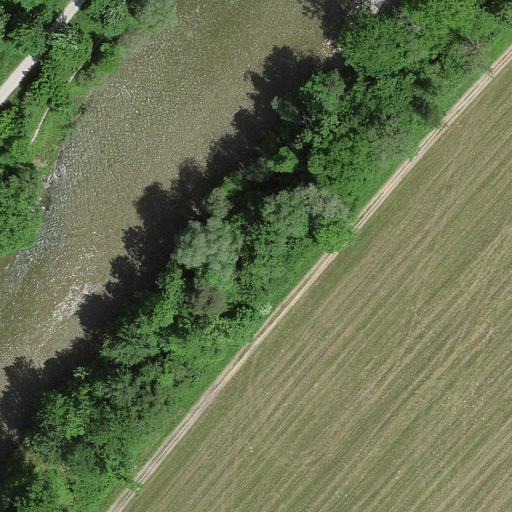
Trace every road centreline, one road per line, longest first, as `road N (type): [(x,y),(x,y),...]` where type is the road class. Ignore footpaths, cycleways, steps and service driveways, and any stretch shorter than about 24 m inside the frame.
road 1 (track): [(511,58),(360,221),(113,511)]
road 2 (track): [(78,0),(0,95)]
